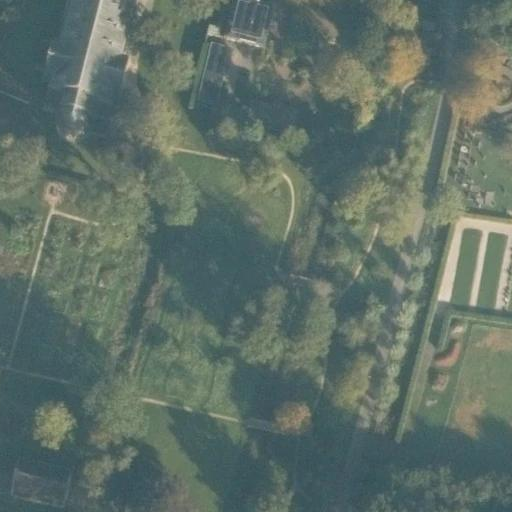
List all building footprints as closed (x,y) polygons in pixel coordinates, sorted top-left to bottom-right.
[(74,0),(71,13),(68,12),(67,16),(70,16),(66,31),(63,30),(62,34),(65,34),(61,48),(53,46),(52,49),(43,47),(37,69),(47,71),(46,76),(45,76),(44,80),(52,82),(50,91),(48,91),(48,93),(50,94),(45,110),(64,115),(62,121),(60,121),(59,123),(60,123),(63,129),(59,130),(60,133),(63,132),(65,136),(64,139),(67,140),(67,137),(74,139),(73,140),(76,141),(76,139),(82,136),(84,139),(86,137),(85,136),(87,129),(93,131),(92,134),(105,137),(108,125),(121,129),(130,97),(123,96),(131,66),(122,63),(126,50),(128,50),(129,47),(127,46),(130,31),(135,29),(131,28),(135,13),(138,14),(139,11),(135,10),(138,0),(74,0)] [(265,52),(275,10),(236,0),(226,43),(265,52)] [(232,52),(211,47),(205,75),(226,80),(232,52)] [(291,127),(294,114),(281,111),(280,116),(265,112),(266,108),(254,105),(251,117),(248,127),(289,137),(291,127)] [(0,494),(64,509),(73,475),(19,463),(19,466),(8,464),(6,469),(0,467),(0,494)]
